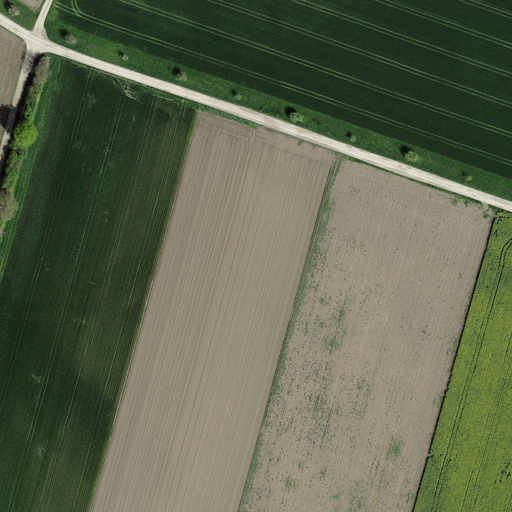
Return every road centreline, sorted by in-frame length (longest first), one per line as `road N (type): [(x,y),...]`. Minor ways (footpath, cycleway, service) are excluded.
road 1 (track): [(0,16),(33,41),(511,205)]
road 2 (track): [(0,160),(51,0)]
